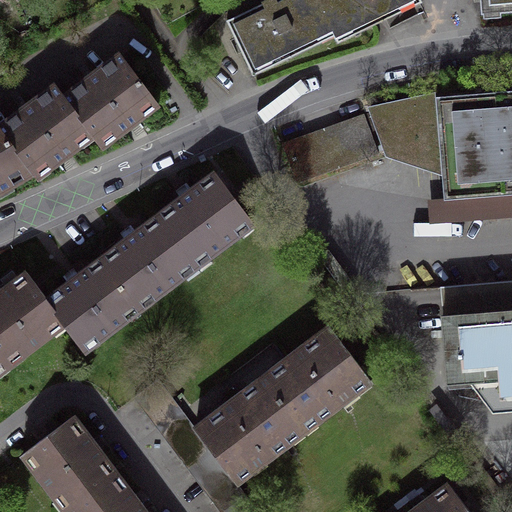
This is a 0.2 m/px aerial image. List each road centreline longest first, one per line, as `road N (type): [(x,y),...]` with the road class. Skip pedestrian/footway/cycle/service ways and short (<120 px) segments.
road 1 (residential): [(511,48),(419,57),(315,87),(0,228)]
road 2 (residential): [(175,511),(82,396),(60,396),(0,440)]
